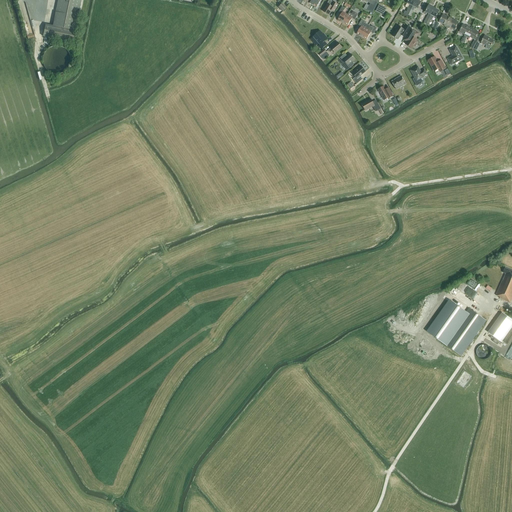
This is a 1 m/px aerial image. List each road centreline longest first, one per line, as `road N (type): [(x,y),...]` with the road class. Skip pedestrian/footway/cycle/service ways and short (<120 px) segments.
road 1 (track): [(469,351),(396,459),(374,511)]
road 2 (track): [(383,184),(511,169)]
